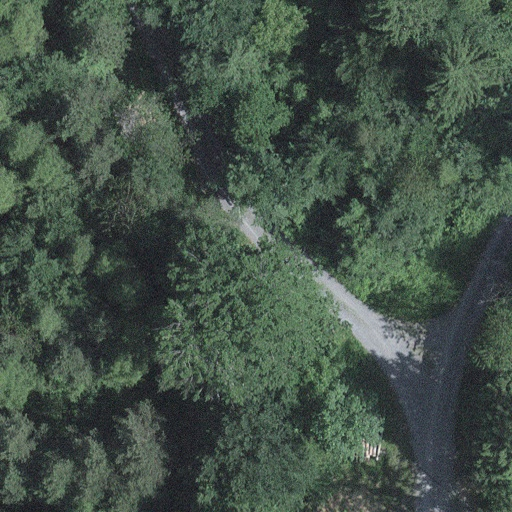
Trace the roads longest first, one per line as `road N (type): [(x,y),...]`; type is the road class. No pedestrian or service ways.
road 1 (track): [(479,511),(454,365)]
road 2 (track): [(454,365),(511,239)]
